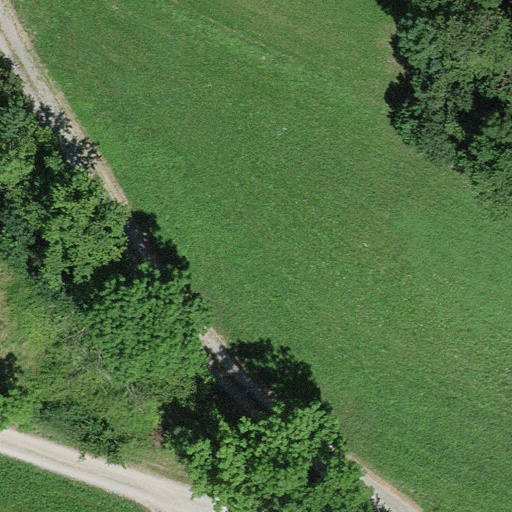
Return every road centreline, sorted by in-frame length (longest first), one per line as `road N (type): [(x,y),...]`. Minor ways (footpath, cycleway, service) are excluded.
road 1 (track): [(393,511),(224,378),(60,144),(0,27)]
road 2 (track): [(216,511),(0,435)]
